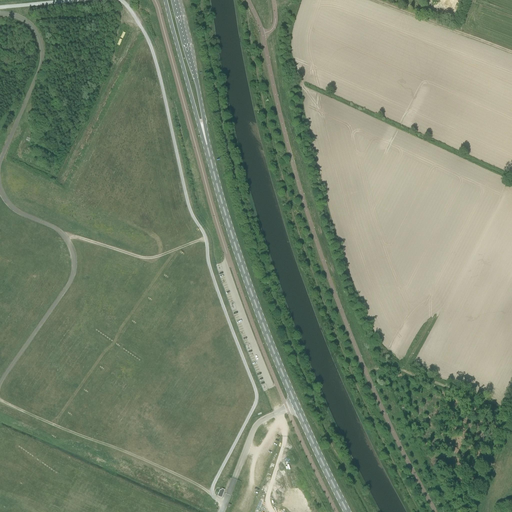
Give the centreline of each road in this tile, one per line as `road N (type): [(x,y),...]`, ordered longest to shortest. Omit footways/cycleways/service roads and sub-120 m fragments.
road 1 (secondary): [(346,511),(270,345),(204,135)]
road 2 (unclassified): [(154,0),(229,262)]
road 3 (track): [(212,494),(0,400)]
road 4 (track): [(511,417),(396,368),(366,373)]
road 5 (track): [(206,239),(144,258),(64,235)]
road 6 (track): [(511,52),(374,0)]
road 7 (secondary): [(164,0),(204,135)]
road 8 (secondary): [(204,135),(175,0)]
